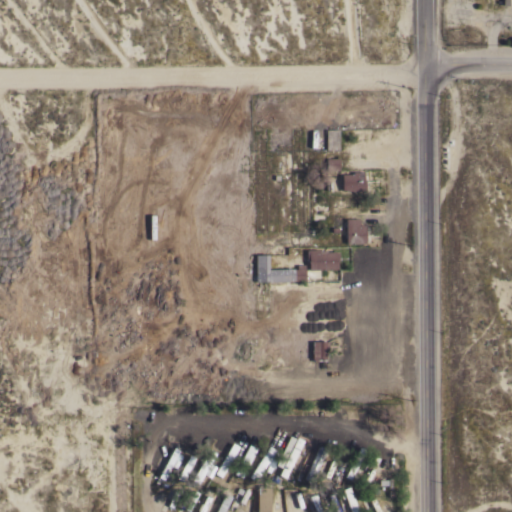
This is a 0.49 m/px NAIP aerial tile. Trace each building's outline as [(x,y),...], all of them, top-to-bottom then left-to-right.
[(338,149),(325,149),(325,129),(338,129),(338,149)] [(338,170),(325,170),(325,158),(338,158),(338,159),(340,159),(340,164),(338,163),(338,170)] [(341,190),(341,173),(352,173),(352,171),(362,171),(362,173),(363,173),(363,179),(365,179),(365,190),(364,190),(341,190)] [(345,218),(358,218),(359,224),(365,224),(365,243),(345,243),(345,218)] [(316,252),(316,250),(319,250),(319,251),(338,251),(338,260),(336,260),(336,268),(315,269),(314,252),(316,252)] [(293,268),(296,268),(296,264),(304,264),(304,268),(305,268),(305,269),(314,269),(315,277),(304,278),(305,280),(267,281),(267,268),(293,268)] [(311,341),(327,341),(327,349),(325,349),(325,359),(317,359),(317,361),(313,361),(313,358),(311,358),(311,341)] [(248,477),(254,480),(259,469),(267,473),(271,464),(279,468),(276,475),(283,478),(300,441),(286,434),(278,452),(263,445),(248,477)] [(231,473),(239,477),(253,450),(245,446),(231,473)] [(201,477),(212,452),(205,449),(195,474),(201,477)] [(255,511),(256,487),(261,487),(261,484),(265,484),(265,487),(270,487),(269,511),(255,511)]
